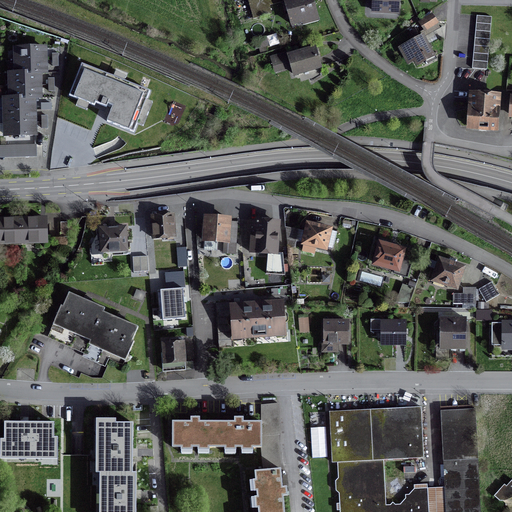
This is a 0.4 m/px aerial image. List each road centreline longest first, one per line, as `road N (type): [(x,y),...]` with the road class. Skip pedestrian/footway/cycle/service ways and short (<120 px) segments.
road 1 (secondary): [(511,183),(448,166),(359,158),(0,189)]
road 2 (residential): [(0,389),(511,382)]
road 3 (residential): [(511,273),(416,224),(365,210),(227,195),(123,204)]
road 4 (residential): [(331,0),(361,49),(434,96)]
